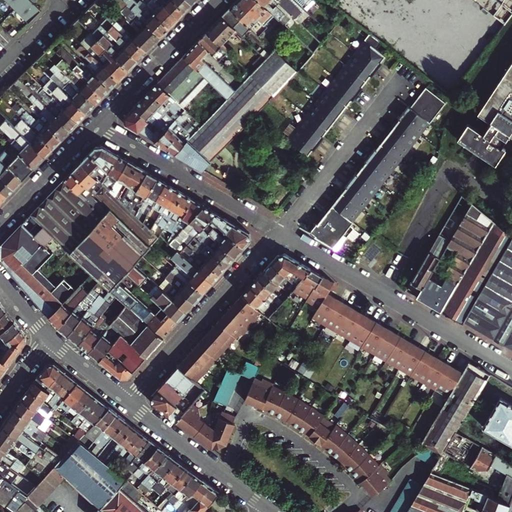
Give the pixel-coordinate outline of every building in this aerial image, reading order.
[(6,0),(29,22),(42,10),(32,0),(6,0)] [(147,51),(161,36),(149,24),(131,6),(124,0),(98,0),(97,1),(106,10),(113,3),(126,17),(125,18),(139,31),(133,37),(147,51)] [(170,27),(162,19),(147,4),(143,9),(134,0),(124,0),(131,6),(149,24),(161,36),(170,27)] [(179,18),(167,6),(160,0),(151,0),(147,4),(162,19),(170,27),(179,18)] [(186,11),(177,2),(174,0),(160,0),(167,6),(179,18),(186,11)] [(192,4),(187,0),(174,0),(177,2),(186,11),(192,4)] [(267,26),(265,24),(274,14),(273,13),(266,6),(259,0),(237,0),(222,16),(235,29),(243,37),(252,28),(259,35),(267,26)] [(273,13),(282,4),(278,0),(259,0),(266,6),(273,13)] [(299,8),(291,0),(278,0),(282,4),(301,21),(304,19),(305,15),(298,8),(299,8)] [(102,24),(107,19),(110,15),(108,12),(99,21),(102,24)] [(230,50),(222,42),(235,29),(222,16),(207,32),(227,51),(228,52),(230,50)] [(139,60),(147,51),(133,37),(126,30),(122,34),(107,19),(102,24),(117,39),(129,50),(139,60)] [(139,60),(129,50),(117,39),(113,43),(97,28),(92,33),(107,48),(129,69),(139,60)] [(119,80),(129,69),(107,48),(92,33),(92,32),(87,38),(93,45),(89,49),(92,53),(111,72),(119,80)] [(219,59),(227,51),(207,32),(199,40),(214,54),(219,59)] [(385,42),(373,33),(288,137),(308,154),(314,147),(324,135),(332,124),(333,124),(334,124),(345,111),(344,111),(345,109),(353,99),(354,100),(357,97),(362,90),(365,87),(364,86),(375,72),(387,58),(388,56),(379,49),(385,42)] [(119,80),(111,72),(92,53),(89,49),(79,41),(74,35),(69,40),(70,41),(77,48),(86,57),(87,56),(88,57),(92,61),(88,65),(102,79),(111,88),(119,80)] [(58,52),(63,47),(66,43),(60,38),(52,46),(58,52)] [(228,98),(243,82),(240,79),(222,62),(215,70),(202,58),(204,55),(208,59),(214,54),(199,40),(184,55),(196,67),(206,77),(228,98)] [(75,50),(77,48),(70,41),(68,43),(75,50)] [(111,88),(102,79),(88,65),(83,69),(79,64),(80,63),(63,47),(58,52),(61,55),(64,58),(75,68),(88,82),(103,96),(111,88)] [(202,170),(222,150),(267,103),(274,96),(275,97),(298,72),(274,49),(251,74),(243,82),(228,98),(202,125),(189,139),(175,154),(202,170)] [(178,62),(189,74),(196,67),(184,55),(178,62)] [(103,96),(88,82),(75,68),(64,58),(57,65),(96,103),(103,96)] [(79,64),(83,69),(88,65),(84,61),(83,60),(80,63),(79,64)] [(183,81),(189,74),(178,62),(171,69),(183,81)] [(88,113),(96,103),(57,65),(56,64),(51,68),(55,72),(51,77),(55,80),(72,98),(88,113)] [(492,144),(506,121),(511,110),(511,64),(480,111),(492,119),(484,131),(469,121),(466,127),(492,144)] [(158,82),(180,104),(206,77),(196,67),(189,74),(183,81),(177,87),(165,76),(158,82)] [(177,87),(183,81),(171,69),(165,76),(177,87)] [(79,122),(88,113),(72,98),(55,80),(51,77),(45,71),(41,74),(49,82),(48,83),(56,91),(63,98),(59,102),(79,122)] [(240,79),(243,82),(251,74),(248,71),(240,79)] [(30,96),(33,93),(19,79),(16,82),(30,96)] [(185,109),(180,104),(158,82),(150,90),(158,98),(169,109),(172,106),(174,108),(179,113),(176,116),(178,118),(185,109)] [(52,95),(56,91),(48,83),(44,87),(44,88),(52,95)] [(71,130),(79,122),(59,102),(52,95),(44,88),(40,92),(44,97),(54,106),(50,109),(71,130)] [(446,101),(428,88),(427,89),(417,101),(412,107),(410,106),(405,113),(400,119),(401,119),(399,122),(397,125),(396,124),(386,137),(387,138),(385,140),(375,152),(367,163),(360,172),(358,174),(357,173),(347,186),(348,187),(346,189),(339,198),(338,197),(335,200),(327,211),(328,211),(321,221),(319,223),(318,223),(309,233),(338,250),(354,229),(351,226),(446,101)] [(168,113),(166,111),(169,109),(158,98),(150,90),(142,99),(161,117),(170,126),(178,118),(176,116),(174,118),(172,117),(168,113)] [(62,139),(71,130),(50,109),(41,100),(33,93),(30,96),(45,111),(42,114),(43,115),(41,118),(56,133),(62,139)] [(50,109),(54,106),(44,97),(41,100),(50,109)] [(170,126),(161,117),(142,99),(135,107),(153,125),(155,122),(157,124),(160,126),(163,129),(160,132),(162,134),(170,126)] [(11,107),(17,113),(23,107),(17,102),(11,107)] [(62,139),(56,133),(41,118),(37,121),(23,107),(17,113),(23,118),(42,136),(53,148),(62,139)] [(155,132),(152,129),(154,126),(153,125),(135,107),(125,117),(126,124),(155,141),(162,134),(160,132),(157,129),(155,132)] [(165,148),(172,140),(184,128),(181,125),(189,117),(192,120),(194,117),(185,109),(178,118),(170,126),(162,134),(155,141),(165,148)] [(511,132),(511,110),(506,121),(492,144),(466,127),(459,136),(496,162),(506,147),(502,144),(511,132)] [(35,167),(45,156),(32,143),(10,122),(0,112),(0,119),(0,120),(0,123),(12,136),(4,145),(7,148),(12,144),(28,160),(35,167)] [(165,148),(175,154),(189,139),(202,125),(194,117),(192,120),(195,122),(187,130),(184,128),(172,140),(165,148)] [(45,156),(53,148),(42,136),(23,118),(17,124),(34,141),(32,143),(45,156)] [(35,167),(28,160),(12,144),(7,148),(4,145),(0,141),(0,174),(1,176),(14,189),(22,180),(35,167)] [(103,183),(110,171),(119,155),(103,146),(96,147),(81,162),(97,178),(100,181),(103,183)] [(111,191),(118,179),(128,161),(119,155),(110,171),(103,183),(111,191)] [(118,198),(127,183),(137,166),(128,161),(118,179),(111,191),(118,198)] [(94,182),(96,179),(97,178),(81,162),(72,171),(82,181),(94,192),(96,194),(103,186),(101,184),(98,187),(94,182)] [(127,207),(136,193),(148,172),(137,166),(127,183),(118,198),(127,207)] [(94,197),(92,195),(94,192),(82,181),(72,171),(65,179),(76,190),(89,203),(103,216),(107,212),(98,203),(99,202),(94,197)] [(141,206),(146,197),(157,178),(148,172),(136,193),(127,207),(132,212),(135,206),(135,202),(141,206)] [(0,187),(8,195),(14,189),(1,176),(0,174),(0,187)] [(150,211),(157,199),(166,183),(157,178),(146,197),(141,206),(139,210),(143,212),(144,213),(146,209),(150,211)] [(65,179),(31,214),(44,226),(62,244),(66,247),(92,273),(110,289),(134,264),(150,246),(134,230),(111,208),(107,212),(103,216),(89,203),(76,190),(65,179)] [(136,215),(132,212),(127,207),(118,198),(111,191),(103,183),(100,181),(100,183),(101,184),(103,186),(96,194),(97,194),(102,199),(111,208),(134,230),(150,246),(151,245),(158,237),(155,234),(151,230),(147,227),(139,219),(136,215)] [(161,213),(163,209),(175,189),(166,183),(157,199),(150,211),(148,214),(151,216),(149,218),(151,220),(147,227),(151,230),(156,222),(161,213)] [(170,218),(173,212),(184,194),(175,189),(163,209),(161,213),(164,214),(158,224),(160,225),(164,227),(170,218)] [(171,238),(176,228),(184,216),(194,200),(184,194),(173,212),(170,218),(173,220),(167,229),(170,231),(165,239),(168,242),(171,238)] [(422,288),(441,256),(459,227),(473,203),(463,194),(412,281),(422,288)] [(107,212),(111,208),(102,199),(99,202),(98,203),(107,212)] [(180,231),(187,223),(203,205),(194,200),(184,216),(176,228),(180,231)] [(451,294),(466,269),(479,246),(494,221),(483,212),(473,203),(459,227),(441,256),(422,288),(417,296),(441,310),(451,294)] [(191,241),(195,236),(203,228),(210,220),(216,213),(203,205),(187,223),(180,231),(173,239),(172,241),(175,244),(177,242),(181,245),(184,241),(188,244),(191,241)] [(156,222),(158,224),(164,214),(161,213),(156,222)] [(251,240),(250,232),(230,221),(216,213),(210,220),(213,222),(215,221),(225,230),(244,247),(251,240)] [(164,227),(167,229),(173,220),(170,218),(164,227)] [(236,257),(244,247),(225,230),(222,234),(212,224),(213,222),(210,220),(203,228),(212,236),(228,250),(236,257)] [(222,234),(225,230),(215,221),(213,222),(212,224),(222,234)] [(485,286),(511,240),(511,236),(494,221),(479,246),(466,269),(451,294),(441,310),(463,323),(465,321),(485,286)] [(62,244),(44,226),(35,235),(22,223),(1,245),(0,257),(49,316),(63,303),(76,289),(65,278),(57,286),(42,271),(39,268),(62,244)] [(158,237),(160,235),(164,227),(160,225),(155,234),(158,237)] [(236,257),(228,250),(212,236),(203,228),(195,236),(197,238),(200,235),(203,237),(208,242),(205,246),(228,266),(236,257)] [(151,245),(156,249),(165,239),(160,235),(158,237),(151,245)] [(221,274),(228,266),(205,246),(200,241),(197,238),(195,236),(191,241),(196,246),(201,250),(198,254),(221,274)] [(205,246),(208,242),(203,237),(200,241),(205,246)] [(511,240),(485,286),(500,295),(511,302),(511,240)] [(183,249),(184,248),(181,245),(177,242),(175,244),(172,241),(169,243),(176,250),(180,253),(183,249)] [(66,247),(62,244),(39,268),(42,271),(66,247)] [(213,282),(221,274),(198,254),(193,250),(188,245),(184,248),(183,249),(193,258),(190,262),(213,282)] [(204,292),(213,282),(190,262),(180,253),(176,250),(171,257),(178,263),(175,266),(204,292)] [(282,271),(297,285),(311,269),(297,260),(285,253),(278,255),(271,262),(282,271)] [(294,289),(297,285),(282,271),(271,262),(264,271),(278,283),(289,294),(294,289)] [(127,304),(148,323),(156,314),(162,306),(151,297),(139,285),(147,276),(134,264),(110,289),(117,296),(127,304)] [(195,303),(204,292),(175,266),(166,277),(167,278),(195,303)] [(294,289),(308,297),(321,275),(311,269),(297,285),(294,289)] [(283,300),(289,294),(278,283),(264,271),(258,277),(271,290),(283,300)] [(327,292),(333,295),(339,285),(321,275),(308,297),(307,299),(308,300),(319,306),(327,292)] [(187,311),(195,303),(167,278),(165,281),(159,276),(154,282),(160,287),(187,311)] [(276,309),(283,300),(271,290),(258,277),(250,285),(261,295),(276,309)] [(268,317),(276,309),(261,295),(250,285),(243,294),(261,310),(268,317)] [(511,302),(500,295),(485,286),(465,321),(511,347),(511,302)] [(179,321),(187,311),(160,287),(151,297),(162,306),(179,321)] [(67,334),(74,326),(91,306),(100,295),(93,288),(88,293),(72,311),(65,319),(58,327),(67,334)] [(58,327),(65,319),(72,311),(88,293),(83,289),(66,306),(63,303),(49,316),(58,327)] [(67,334),(79,343),(103,313),(117,296),(110,289),(103,298),(100,295),(91,306),(74,326),(67,334)] [(312,318),(324,324),(339,299),(333,295),(327,292),(319,306),(312,318)] [(249,324),(261,310),(243,294),(231,307),(249,324)] [(324,324),(337,332),(352,306),(339,299),(324,324)] [(147,356),(164,337),(148,323),(127,304),(112,322),(123,331),(121,334),(131,342),(147,356)] [(172,328),(179,321),(162,306),(156,314),(172,328)] [(337,332),(349,339),(364,314),(352,306),(337,332)] [(219,321),(237,337),(249,324),(231,307),(219,321)] [(0,333),(5,329),(15,321),(7,311),(0,317),(0,333)] [(89,351),(97,341),(112,322),(113,322),(103,313),(79,343),(89,351)] [(156,314),(148,323),(164,337),(172,328),(156,314)] [(349,339),(361,346),(376,321),(364,314),(349,339)] [(0,346),(7,341),(10,338),(21,329),(15,321),(5,329),(0,333),(0,346)] [(227,349),(237,337),(219,321),(208,332),(227,349)] [(361,346),(374,353),(389,328),(376,321),(361,346)] [(99,360),(108,349),(115,340),(111,337),(117,330),(121,334),(123,331),(112,322),(97,341),(89,351),(99,360)] [(374,353),(386,361),(401,335),(389,328),(374,353)] [(0,359),(9,366),(16,356),(26,343),(25,335),(21,329),(10,338),(7,341),(10,345),(5,351),(1,357),(0,355),(0,359)] [(199,343),(217,360),(227,349),(208,332),(199,343)] [(134,371),(147,356),(131,342),(121,334),(115,340),(108,349),(110,351),(118,358),(134,371)] [(386,361),(399,368),(414,342),(401,335),(386,361)] [(0,346),(5,351),(10,345),(7,341),(0,346)] [(399,368),(411,375),(426,350),(414,342),(399,368)] [(207,371),(217,360),(199,343),(189,354),(207,371)] [(129,377),(134,371),(118,358),(116,360),(108,353),(110,351),(108,349),(99,360),(121,377),(129,377)] [(411,375),(424,382),(438,357),(426,350),(411,375)] [(189,375),(197,382),(207,371),(189,354),(179,365),(189,375)] [(424,382),(437,390),(451,364),(438,357),(424,382)] [(0,371),(3,374),(9,366),(0,359),(0,371)] [(242,373),(248,375),(253,362),(247,359),(242,373)] [(254,378),(255,376),(260,365),(253,362),(248,375),(254,378)] [(456,431),(466,414),(490,374),(469,362),(464,372),(461,376),(449,397),(422,443),(424,445),(430,449),(436,453),(441,456),(456,431)] [(50,385),(57,376),(62,370),(54,364),(47,364),(34,381),(40,386),(44,381),(48,384),(46,386),(48,388),(50,385)] [(437,390),(449,397),(461,376),(464,372),(451,364),(437,390)] [(176,386),(186,395),(197,382),(189,375),(179,365),(167,378),(176,386)] [(226,374),(239,380),(242,373),(228,368),(226,374)] [(53,388),(58,392),(70,376),(62,370),(57,376),(50,385),(53,388)] [(223,381),(236,386),(239,380),(226,374),(223,381)] [(62,395),(66,398),(78,382),(70,376),(58,392),(54,397),(56,398),(50,406),(52,408),(62,395)] [(246,399),(264,407),(274,383),(275,381),(263,376),(262,379),(255,376),(254,378),(246,399)] [(192,404),(193,402),(186,395),(176,386),(167,378),(158,388),(184,412),(192,404)] [(56,398),(54,397),(48,392),(46,390),(40,386),(34,381),(29,389),(44,401),(46,398),(50,401),(48,404),(50,406),(56,398)] [(220,387),(233,392),(236,386),(223,381),(222,384),(220,387)] [(64,400),(72,406),(86,388),(78,382),(66,398),(64,400)] [(271,410),(276,412),(287,390),(274,383),(264,407),(271,410)] [(218,394),(231,399),(233,392),(220,387),(218,394)] [(72,406),(79,412),(93,395),(86,388),(72,406)] [(177,421),(184,412),(158,388),(152,395),(153,403),(177,421)] [(60,414),(52,408),(50,406),(48,404),(44,401),(29,389),(21,399),(45,418),(50,411),(58,418),(60,414)] [(276,412),(288,419),(300,397),(287,390),(276,412)] [(215,400),(228,406),(231,399),(218,394),(215,400)] [(75,417),(83,423),(93,411),(102,401),(93,395),(79,412),(75,417)] [(288,419),(299,427),(313,405),(300,397),(288,419)] [(483,426),(511,443),(511,403),(501,397),(483,426)] [(14,409),(37,427),(45,418),(21,399),(14,409)] [(85,434),(89,430),(109,407),(102,401),(93,411),(83,423),(78,428),(85,434)] [(195,435),(206,421),(200,417),(201,415),(198,408),(192,404),(184,412),(177,421),(195,435)] [(299,427),(311,434),(325,413),(313,405),(299,427)] [(98,437),(103,430),(111,420),(116,413),(109,407),(89,430),(98,437)] [(30,435),(37,427),(14,409),(8,417),(24,430),(30,435)] [(220,445),(227,444),(236,423),(234,422),(237,416),(223,410),(219,420),(214,422),(220,445)] [(109,435),(113,438),(126,421),(116,413),(111,420),(103,430),(98,437),(101,439),(99,441),(102,443),(104,441),(109,435)] [(311,434),(322,443),(338,423),(325,413),(311,434)] [(36,452),(39,447),(22,433),(24,430),(8,417),(2,426),(15,436),(28,446),(36,452)] [(37,427),(42,432),(50,422),(45,418),(37,427)] [(147,511),(119,488),(126,481),(104,463),(110,455),(116,448),(119,444),(133,426),(126,421),(113,438),(108,444),(97,458),(77,443),(69,452),(62,460),(52,470),(62,478),(94,505),(101,511),(147,511)] [(213,447),(220,445),(214,422),(208,423),(206,421),(195,435),(212,448),(213,447)] [(322,443),(332,452),(349,432),(338,423),(322,443)] [(36,452),(28,446),(15,436),(2,426),(0,427),(0,446),(7,452),(14,443),(17,446),(16,448),(25,454),(26,453),(32,457),(25,466),(43,480),(52,470),(62,460),(56,455),(46,448),(44,450),(39,447),(36,452)] [(124,454),(128,449),(141,433),(133,426),(119,444),(116,448),(122,453),(124,454)] [(511,498),(511,463),(456,431),(441,456),(434,468),(431,472),(438,475),(448,459),(476,472),(488,468),(491,464),(507,473),(498,498),(510,503),(511,498)] [(332,452),(343,460),(361,442),(349,432),(332,452)] [(131,462),(132,461),(149,439),(141,433),(128,449),(132,452),(127,458),(131,462)] [(104,441),(108,444),(113,438),(109,435),(104,441)] [(63,448),(69,452),(77,443),(71,438),(63,448)] [(138,468),(149,456),(158,446),(149,439),(132,461),(135,463),(133,466),(137,469),(138,468)] [(343,460),(352,469),(371,451),(361,442),(343,460)] [(416,456),(422,460),(430,449),(424,445),(416,456)] [(20,468),(13,463),(17,459),(7,452),(0,446),(0,460),(16,473),(20,468)] [(143,472),(149,476),(168,454),(158,446),(149,456),(138,468),(143,472)] [(56,455),(62,460),(69,452),(63,448),(56,455)] [(118,461),(122,457),(120,455),(122,453),(116,448),(110,455),(118,461)] [(422,460),(428,464),(436,453),(430,449),(422,460)] [(352,469),(361,478),(380,461),(371,451),(352,469)] [(428,464),(434,468),(441,456),(436,453),(428,464)] [(158,483),(167,472),(177,460),(168,454),(149,476),(145,480),(154,487),(158,483)] [(19,475),(16,473),(0,460),(0,476),(2,478),(12,487),(14,484),(13,483),(19,475)] [(166,489),(169,486),(186,467),(177,460),(167,472),(158,483),(166,489)] [(374,494),(393,478),(388,471),(390,470),(382,460),(380,461),(361,478),(374,494)] [(171,493),(175,496),(185,483),(194,473),(186,467),(169,486),(166,489),(168,491),(166,493),(164,491),(159,497),(164,501),(166,499),(171,493)] [(26,498),(37,507),(62,478),(52,470),(43,480),(36,488),(26,498)] [(463,511),(466,505),(470,495),(473,488),(438,475),(431,472),(422,488),(418,494),(415,500),(411,506),(407,511),(463,511)] [(179,499),(183,502),(192,492),(202,479),(194,473),(185,483),(175,496),(179,499)] [(42,511),(37,507),(26,498),(20,493),(12,487),(2,478),(0,481),(0,502),(13,511),(15,509),(18,511),(42,511)] [(202,511),(205,509),(219,492),(202,479),(192,492),(200,498),(188,511),(202,511)] [(418,494),(422,488),(409,481),(406,487),(418,494)] [(20,493),(26,498),(36,488),(29,483),(20,493)] [(402,492),(415,500),(418,494),(406,487),(402,492)] [(477,509),(484,511),(506,511),(510,503),(498,498),(473,488),(470,495),(481,499),(477,509)] [(411,506),(415,500),(402,492),(399,499),(411,506)] [(169,502),(174,505),(179,499),(175,496),(169,502)] [(158,508),(162,511),(169,502),(166,499),(164,501),(160,506),(158,508)] [(395,505),(407,511),(411,506),(399,499),(395,505)] [(162,511),(163,511),(169,511),(175,506),(174,505),(169,502),(162,511)]
